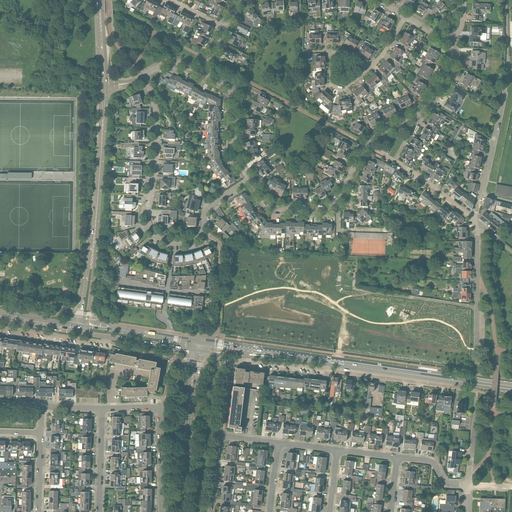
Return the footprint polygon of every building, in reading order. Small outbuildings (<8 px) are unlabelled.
[(144,8),(149,10),(153,2),(149,0),(147,0),(145,5),(142,4),(139,10),(142,11),(144,8)] [(213,9),(221,13),(224,8),(219,6),(221,3),(214,0),(212,0),(211,4),(214,6),(213,9)] [(320,13),(320,12),(319,2),(315,3),(315,0),(307,0),(308,10),(312,10),(312,12),(315,12),(316,13),(320,13)] [(335,7),(333,7),(332,0),(325,0),(325,4),(322,4),(322,10),(325,10),(325,13),(335,13),(335,7)] [(338,8),(340,8),(340,12),(349,12),(351,3),(349,3),(349,0),(341,0),(342,0),(338,0),(338,8)] [(276,12),(284,11),(283,1),(276,2),(276,4),(272,5),(273,12),(276,12)] [(297,10),(301,10),(301,1),(297,1),(297,3),(289,3),(290,13),(298,13),(297,10)] [(432,16),(438,11),(441,14),(447,9),(440,1),(437,4),(436,3),(431,6),(432,14),(432,16)] [(157,15),(158,12),(156,10),(159,4),(153,2),(149,10),(154,13),(152,16),(155,18),(157,15)] [(358,14),(365,15),(367,6),(362,5),(362,3),(356,2),(354,12),(358,13),(358,14)] [(432,16),(432,14),(431,6),(427,3),(426,5),(422,2),(417,11),(424,15),(425,12),(432,16)] [(274,15),(273,12),(272,5),(269,6),(268,3),(265,3),(265,5),(261,5),(263,17),(274,15)] [(161,13),(167,15),(171,7),(165,4),(163,10),(160,9),(158,12),(157,15),(160,16),(161,13)] [(474,10),(473,21),(482,22),(482,15),(482,10),(486,10),(486,12),(490,12),(491,5),(476,4),(476,7),(473,7),(472,10),(474,10)] [(173,23),(176,17),(173,15),(176,10),(171,7),(167,15),(172,18),(170,21),(173,23)] [(218,18),(221,13),(213,9),(211,12),(208,10),(207,13),(218,18)] [(258,27),(258,26),(261,21),(257,18),(258,17),(254,13),(255,12),(252,9),(249,12),(248,11),(245,15),(247,17),(244,23),(245,23),(253,27),(254,27),(257,28),(258,28),(258,27)] [(370,20),(375,23),(381,14),(375,11),(374,14),(372,13),(371,15),(368,14),(364,20),(369,22),(370,20)] [(177,21),(183,23),(187,15),(182,12),(179,18),(176,17),(173,23),(176,24),(177,21)] [(187,15),(183,23),(185,25),(184,28),(189,31),(192,25),(189,24),(192,18),(187,15)] [(381,20),(376,28),(380,30),(382,26),(389,30),(394,22),(388,18),(385,23),(381,20)] [(202,30),(211,34),(213,28),(202,22),(200,25),(204,27),(202,30)] [(239,32),(246,36),(249,37),(250,33),(253,27),(245,23),(243,26),(239,24),(237,29),(240,30),(239,32)] [(470,36),(469,43),(479,43),(480,37),(481,37),(481,34),(486,34),(486,29),(471,28),(471,32),(472,32),(472,36),(470,36)] [(198,37),(203,39),(204,37),(208,39),(211,34),(202,30),(201,32),(197,31),(195,36),(198,37)] [(321,39),(324,39),(324,33),(318,33),(318,32),(315,31),(315,35),(315,44),(321,44),(321,39)] [(343,38),(344,39),(348,34),(345,31),(344,33),(337,33),(337,32),(332,32),(332,35),(332,44),(338,44),(338,39),(342,39),(343,38)] [(402,38),(410,43),(412,44),(417,37),(409,32),(408,35),(405,33),(402,38)] [(309,44),(315,44),(315,35),(312,35),(312,33),(306,33),(306,39),(309,39),(309,44)] [(327,44),(332,44),(332,35),(329,35),(329,33),(325,33),(324,33),(324,39),(327,39),(327,44)] [(227,43),(238,48),(241,42),(242,42),(244,39),(235,34),(234,37),(231,36),(227,43)] [(349,47),(354,39),(355,38),(348,34),(344,39),(346,40),(344,44),(349,47)] [(203,39),(198,37),(197,40),(193,39),(191,43),(198,47),(200,45),(204,47),(207,41),(203,39)] [(401,48),(410,53),(407,51),(410,47),(408,46),(410,43),(402,38),(398,43),(403,46),(401,48)] [(356,46),(359,48),(362,42),(357,39),(356,41),(354,39),(349,47),(354,50),(356,46)] [(358,53),(363,56),(368,49),(365,47),(367,45),(362,42),(359,48),(361,49),(358,53)] [(408,56),(410,53),(401,48),(400,50),(396,48),(392,53),(401,57),(402,55),(404,56),(405,54),(408,56)] [(429,54),(437,59),(440,54),(430,48),(429,51),(428,50),(426,53),(429,54)] [(368,49),(363,56),(369,60),(371,55),(373,57),(377,51),(372,49),(371,50),(368,49)] [(220,57),(230,62),(232,58),(234,59),(235,56),(236,54),(231,52),(231,53),(224,50),(220,57)] [(473,69),(483,70),(484,65),(481,65),(481,63),(481,60),(481,59),(485,60),(485,53),(481,53),(479,53),(479,52),(471,52),(471,57),(472,58),(472,62),(469,62),(469,67),(473,67),(473,69)] [(245,61),(247,63),(250,57),(242,53),(241,57),(246,59),(245,61)] [(392,63),(397,67),(399,68),(402,65),(400,64),(403,59),(401,58),(401,57),(392,53),(389,58),(393,60),(392,63)] [(315,63),(325,63),(325,57),(320,57),(320,54),(313,54),(313,60),(315,60),(315,63)] [(423,60),(429,63),(430,62),(434,64),(437,59),(429,54),(427,57),(426,56),(423,60)] [(429,63),(423,60),(421,63),(424,64),(422,67),(424,68),(422,70),(430,75),(433,70),(429,68),(430,65),(428,64),(429,63)] [(382,66),(389,73),(391,70),(393,72),(397,67),(392,63),(390,65),(387,62),(382,66)] [(313,71),(319,71),(320,71),(320,69),(325,69),(325,63),(315,63),(315,66),(313,66),(313,71)] [(380,76),(387,84),(390,81),(388,79),(392,75),(389,73),(382,66),(378,70),(382,73),(379,76),(380,76)] [(427,80),(430,75),(422,70),(420,73),(419,72),(416,77),(418,78),(421,80),(423,78),(427,80)] [(315,80),(324,80),(324,74),(319,74),(319,71),(313,71),(313,77),(315,77),(315,80)] [(384,86),(387,84),(380,76),(378,78),(375,74),(370,78),(376,86),(378,88),(383,85),(384,86)] [(457,84),(465,89),(467,86),(470,88),(472,85),(477,88),(481,81),(473,76),(472,77),(466,74),(464,78),(462,77),(457,84)] [(175,89),(180,91),(185,82),(181,80),(182,79),(177,77),(176,77),(172,75),(168,83),(176,87),(175,89)] [(367,88),(373,95),(372,93),(373,92),(373,91),(375,89),(373,88),(376,86),(370,78),(366,82),(368,85),(366,87),(367,88)] [(421,80),(418,78),(415,83),(417,84),(415,86),(423,91),(426,86),(422,84),(423,81),(421,80)] [(185,92),(189,94),(193,87),(194,85),(188,82),(188,84),(185,82),(180,91),(184,94),(185,92)] [(372,96),(373,95),(367,88),(365,90),(362,86),(357,90),(363,98),(366,95),(367,97),(370,94),(372,96)] [(420,96),(423,91),(415,86),(413,89),(412,88),(409,93),(413,98),(416,94),(420,96)] [(191,99),(195,102),(200,92),(197,91),(197,89),(193,87),(189,94),(188,96),(192,97),(191,99)] [(444,106),(455,113),(459,107),(457,106),(460,100),(462,102),(466,96),(454,89),(451,94),(452,95),(448,102),(447,101),(444,106)] [(355,101),(359,106),(364,103),(361,99),(363,98),(357,90),(353,94),(356,97),(353,99),(355,101)] [(318,98),(323,102),(329,95),(324,91),(318,98)] [(205,104),(206,101),(209,95),(204,93),(203,94),(200,92),(195,102),(200,104),(201,102),(205,104)] [(413,98),(409,93),(404,95),(405,97),(402,98),(406,107),(411,104),(409,100),(413,98)] [(208,112),(219,112),(219,106),(220,106),(220,100),(209,94),(209,95),(206,101),(210,103),(210,107),(209,107),(208,112)] [(134,113),(141,113),(141,109),(140,105),(142,104),(140,95),(130,97),(133,106),(131,107),(131,109),(134,109),(134,113)] [(324,106),(326,107),(333,99),(329,95),(323,102),(325,104),(324,106)] [(257,103),(265,108),(269,101),(259,96),(257,100),(258,101),(257,103)] [(401,109),(406,107),(402,98),(399,100),(398,98),(395,100),(398,106),(399,105),(401,109)] [(347,112),(352,111),(350,100),(344,101),(346,110),(347,112)] [(341,111),(346,110),(344,101),(338,103),(339,105),(336,106),(334,105),(331,114),(335,116),(342,114),(341,111)] [(253,110),(260,114),(262,110),(264,108),(265,108),(257,103),(254,102),(251,107),(254,109),(253,110)] [(397,108),(396,106),(394,102),(389,105),(390,106),(387,108),(391,116),(397,114),(395,109),(397,108)] [(386,119),(391,116),(387,108),(386,105),(381,108),(381,109),(379,110),(382,116),(384,115),(386,119)] [(382,116),(379,110),(374,112),(375,114),(372,115),(376,124),(381,121),(379,117),(382,116)] [(449,125),(451,120),(437,111),(435,114),(434,113),(431,118),(439,123),(443,125),(445,122),(449,125)] [(210,121),(218,122),(220,122),(220,115),(219,115),(219,112),(208,112),(208,117),(210,117),(210,121)] [(141,113),(134,113),(134,114),(136,114),(136,118),(133,118),(133,115),(132,115),(130,116),(130,118),(129,119),(130,120),(130,122),(132,122),(133,123),(134,123),(134,127),(141,127),(141,124),(144,124),(144,113),(141,113)] [(370,126),(376,124),(372,115),(369,117),(368,115),(363,118),(366,123),(368,122),(370,126)] [(431,128),(438,132),(441,128),(437,126),(439,123),(431,118),(428,124),(432,126),(431,128)] [(206,131),(216,131),(216,128),(218,128),(218,122),(210,121),(208,121),(208,125),(206,125),(206,131)] [(354,126),(353,126),(350,131),(356,134),(357,131),(362,133),(364,128),(356,123),(354,126)] [(248,135),(256,135),(256,131),(256,128),(258,128),(248,127),(245,127),(245,134),(248,134),(248,135)] [(422,134),(430,138),(432,135),(435,137),(438,132),(431,128),(429,131),(425,128),(422,134)] [(170,131),(170,129),(169,129),(169,131),(166,130),(165,136),(165,139),(169,140),(169,141),(168,141),(168,145),(180,146),(180,142),(175,141),(175,135),(173,134),(174,131),(170,131)] [(139,144),(139,141),(141,141),(141,138),(144,138),(144,135),(144,131),(141,131),(141,132),(135,132),(135,141),(128,141),(128,144),(139,144)] [(210,140),(217,140),(217,134),(216,134),(216,131),(206,131),(205,136),(207,136),(207,140),(210,140)] [(422,143),(422,144),(428,147),(431,142),(429,141),(430,138),(422,134),(419,139),(424,141),(422,143)] [(473,144),(484,146),(485,141),(482,140),(483,136),(475,135),(473,144)] [(412,148),(418,151),(420,152),(422,147),(421,146),(422,144),(422,143),(413,138),(410,143),(414,146),(412,148)] [(207,149),(218,149),(218,147),(219,147),(220,140),(217,140),(210,140),(210,144),(207,144),(207,149)] [(249,151),(258,148),(256,148),(254,141),(244,144),(245,148),(246,148),(247,151),(249,151)] [(338,149),(348,154),(350,151),(348,150),(350,146),(340,141),(337,148),(338,149)] [(144,152),(142,152),(142,147),(139,147),(139,144),(128,144),(121,144),(121,148),(134,148),(134,158),(142,159),(143,156),(144,154),(144,152)] [(471,153),(479,154),(479,152),(483,152),(484,146),(473,144),(472,150),(470,149),(469,152),(471,153)] [(173,149),(164,148),(164,154),(166,154),(165,158),(172,158),(173,155),(174,155),(174,149),(177,149),(177,146),(173,146),(173,149)] [(249,158),(260,155),(258,148),(249,151),(250,153),(248,154),(249,158)] [(404,153),(412,158),(414,155),(416,156),(418,151),(412,148),(411,150),(407,148),(404,153)] [(211,159),(219,159),(219,152),(218,152),(218,149),(207,149),(207,154),(209,154),(209,159),(211,159)] [(337,152),(336,156),(342,159),(343,158),(346,159),(349,154),(348,154),(338,149),(337,152)] [(418,169),(418,168),(419,168),(414,165),(412,162),(411,161),(412,158),(404,153),(401,158),(405,161),(404,163),(415,170),(416,170),(417,170),(418,169)] [(471,161),(480,164),(482,158),(478,157),(479,154),(471,153),(470,158),(472,158),(471,161)] [(365,171),(372,174),(373,175),(376,169),(375,168),(377,165),(384,169),(386,164),(373,157),(370,161),(369,161),(365,167),(367,168),(365,171)] [(421,170),(426,173),(431,164),(428,163),(430,159),(425,157),(420,165),(423,167),(421,170)] [(214,173),(223,167),(221,164),(222,163),(219,159),(211,159),(211,161),(212,163),(211,164),(213,168),(211,169),(214,173)] [(258,172),(268,166),(266,163),(264,159),(258,163),(258,164),(255,166),(258,172)] [(170,165),(163,164),(163,173),(173,174),(173,168),(177,168),(177,162),(170,161),(170,165)] [(333,168),(340,172),(341,173),(344,167),(341,166),(342,164),(335,161),(333,165),(334,166),(333,168)] [(465,169),(475,171),(476,169),(479,169),(480,164),(471,161),(469,161),(468,167),(466,166),(465,169)] [(133,179),(136,179),(139,179),(139,176),(141,176),(142,166),(140,166),(140,162),(134,162),(134,166),(132,166),(131,176),(133,176),(133,179)] [(391,175),(392,175),(397,166),(391,163),(390,165),(386,163),(386,164),(384,169),(383,170),(387,172),(387,173),(384,173),(384,175),(385,177),(387,178),(387,179),(389,179),(391,175)] [(434,171),(436,172),(439,169),(440,165),(436,163),(434,166),(431,164),(426,173),(431,175),(434,171)] [(266,176),(272,172),(269,169),(270,168),(268,166),(258,172),(262,177),(265,175),(266,176)] [(223,178),(229,174),(226,170),(225,170),(223,167),(214,173),(217,177),(219,176),(221,180),(223,178)] [(337,177),(340,172),(333,168),(331,167),(330,167),(328,170),(327,174),(333,177),(334,176),(337,177)] [(439,169),(436,172),(433,178),(438,181),(440,177),(443,179),(446,173),(439,169)] [(475,171),(465,169),(465,172),(468,173),(466,179),(476,181),(478,175),(474,174),(475,171)] [(364,184),(367,185),(368,184),(369,184),(370,180),(369,180),(372,174),(365,171),(364,170),(362,173),(364,174),(361,181),(364,182),(364,184)] [(398,180),(401,183),(406,178),(402,173),(400,174),(398,171),(392,176),(397,181),(398,180)] [(229,174),(223,178),(226,182),(224,183),(227,187),(236,181),(234,178),(235,177),(232,173),(229,174)] [(161,180),(161,189),(169,189),(170,186),(175,187),(175,178),(168,177),(168,181),(161,180)] [(136,179),(133,179),(126,178),(126,184),(129,184),(129,192),(138,193),(139,184),(136,184),(136,179)] [(273,189),(276,190),(280,183),(281,181),(274,178),(272,181),(270,180),(267,184),(270,185),(269,188),(273,190),(273,189)] [(455,190),(459,184),(461,183),(459,181),(458,182),(457,182),(456,183),(452,179),(450,182),(449,180),(445,185),(447,186),(445,188),(449,191),(452,188),(455,190)] [(331,189),(329,186),(332,185),(329,181),(327,182),(326,180),(319,183),(324,192),(327,190),(327,191),(331,189)] [(280,183),(276,190),(275,192),(278,193),(277,194),(281,196),(286,186),(280,183)] [(326,195),(324,192),(319,183),(319,184),(320,187),(314,190),(319,200),(323,198),(323,197),(326,195)] [(361,197),(367,197),(368,197),(369,190),(369,186),(367,186),(367,185),(364,184),(364,186),(359,186),(359,193),(361,193),(361,197)] [(464,203),(469,197),(465,193),(464,194),(458,189),(461,186),(459,184),(455,190),(451,194),(458,201),(459,200),(464,203)] [(511,187),(497,185),(495,195),(511,198),(511,187)] [(190,209),(191,209),(191,210),(197,212),(200,201),(197,200),(198,197),(202,196),(199,187),(197,188),(194,196),(190,195),(188,206),(189,206),(189,207),(189,208),(190,208),(190,209)] [(402,197),(405,199),(409,190),(403,187),(403,189),(400,187),(397,192),(400,194),(400,195),(402,197)] [(293,199),(299,199),(300,188),(296,188),(292,188),(292,195),(293,195),(293,199)] [(411,202),(415,204),(418,197),(415,195),(416,194),(409,190),(405,199),(408,200),(409,198),(412,200),(411,202)] [(426,206),(431,200),(428,197),(429,196),(424,192),(419,197),(422,200),(420,203),(426,207),(426,206)] [(171,198),(171,193),(162,193),(162,196),(159,195),(158,206),(165,207),(166,197),(171,198)] [(242,206),(249,202),(251,201),(248,196),(246,197),(244,193),(235,199),(238,204),(240,203),(242,206)] [(472,210),(472,209),(475,199),(470,195),(469,197),(464,203),(472,210)] [(363,207),(366,207),(368,207),(368,200),(366,200),(367,197),(361,197),(359,197),(359,203),(361,203),(360,207),(363,207)] [(136,206),(136,203),(132,203),(132,199),(125,198),(124,199),(123,199),(122,199),(122,200),(121,200),(121,201),(121,202),(120,205),(124,205),(124,209),(132,209),(133,209),(134,209),(134,208),(135,208),(135,207),(136,206)] [(511,205),(494,201),(485,198),(482,208),(487,210),(489,210),(490,207),(491,207),(492,205),(493,205),(511,210),(511,205)] [(431,210),(435,212),(440,205),(435,201),(434,202),(431,200),(426,206),(430,208),(431,207),(432,208),(431,210)] [(243,216),(252,210),(250,207),(251,207),(249,202),(242,206),(240,207),(242,211),(241,212),(243,216)] [(446,218),(450,213),(447,210),(448,209),(443,205),(438,211),(436,213),(444,220),(446,218)] [(353,219),(353,225),(357,225),(360,222),(362,224),(365,221),(364,220),(366,219),(365,218),(368,215),(368,209),(366,209),(366,207),(363,207),(363,210),(358,215),(359,216),(357,219),(353,219)] [(158,217),(157,225),(162,225),(167,225),(168,217),(170,217),(170,211),(162,210),(162,217),(158,217)] [(252,222),(258,217),(255,213),(254,214),(252,210),(243,216),(246,221),(248,220),(250,223),(252,222)] [(456,225),(464,224),(464,221),(462,221),(462,220),(460,218),(461,217),(455,212),(454,214),(451,211),(450,213),(446,218),(451,222),(453,220),(456,222),(456,225)] [(132,213),(113,212),(113,215),(118,215),(118,216),(125,216),(125,226),(131,226),(131,225),(135,226),(135,216),(131,216),(132,213)] [(479,220),(486,226),(492,218),(485,212),(479,220)] [(186,213),(184,222),(186,223),(187,223),(187,226),(196,226),(196,219),(194,219),(194,215),(186,213)] [(353,229),(353,225),(353,219),(353,215),(350,215),(350,213),(343,213),(343,215),(341,215),(340,220),(347,220),(346,223),(349,223),(348,229),(353,229)] [(494,232),(498,227),(501,229),(503,227),(505,228),(507,225),(505,224),(506,223),(499,218),(500,217),(496,214),(495,215),(492,218),(486,226),(494,232)] [(260,228),(267,223),(262,215),(261,216),(260,216),(258,217),(252,222),(255,226),(256,226),(258,229),(260,228)] [(219,221),(218,220),(216,223),(217,223),(215,225),(222,231),(228,225),(221,219),(219,221)] [(289,234),(294,234),(295,224),(291,223),(291,222),(285,222),(285,224),(285,234),(285,232),(289,232),(289,234)] [(303,235),(304,235),(304,225),(304,223),(298,222),(298,224),(295,224),(294,234),(299,235),(300,233),(303,233),(303,235)] [(270,236),(275,236),(276,225),(272,225),(272,223),(267,223),(260,228),(262,231),(266,232),(266,233),(270,234),(270,236)] [(331,234),(335,234),(335,225),(328,225),(328,223),(322,223),(322,226),(322,234),(326,234),(326,236),(331,236),(331,234)] [(281,234),(285,234),(285,224),(280,224),(280,225),(276,225),(275,236),(281,236),(281,234)] [(457,232),(456,238),(467,238),(467,231),(466,231),(466,228),(464,228),(464,224),(456,225),(455,225),(455,228),(456,228),(457,232)] [(307,237),(312,238),(313,227),(309,227),(309,225),(304,225),(304,235),(307,235),(307,237)] [(322,236),(322,234),(322,226),(317,225),(317,227),(313,227),(312,238),(318,238),(318,236),(322,236)] [(134,246),(133,245),(136,243),(137,244),(137,243),(138,242),(139,241),(140,240),(140,239),(140,238),(140,237),(139,235),(139,234),(136,231),(129,237),(128,236),(127,231),(117,234),(122,241),(124,239),(125,241),(124,241),(131,249),(132,248),(131,248),(134,246)] [(223,241),(229,238),(224,232),(219,236),(223,241)] [(462,252),(471,252),(471,242),(460,242),(460,248),(455,248),(455,252),(462,252)] [(137,252),(146,257),(151,248),(149,247),(147,246),(146,246),(145,246),(144,246),(143,247),(142,247),(141,248),(140,249),(140,250),(139,249),(139,250),(140,250),(139,251),(138,250),(136,248),(129,253),(132,256),(137,252)] [(201,250),(206,259),(209,258),(210,257),(210,256),(211,255),(212,254),(212,253),(212,252),(212,250),(211,249),(211,248),(210,249),(208,247),(202,250),(201,250)] [(145,258),(150,260),(155,251),(151,249),(151,248),(146,257),(145,258)] [(207,260),(206,259),(201,250),(197,252),(201,262),(207,260)] [(150,260),(156,263),(160,252),(159,253),(155,251),(150,260)] [(156,263),(161,264),(164,254),(160,253),(160,252),(156,263)] [(196,264),(201,262),(197,252),(193,254),(193,253),(196,264)] [(128,271),(132,272),(133,266),(121,263),(122,259),(118,259),(118,263),(121,263),(121,267),(123,267),(122,270),(120,270),(120,277),(124,278),(124,277),(126,277),(126,276),(131,277),(126,276),(126,274),(128,275),(128,271)] [(137,279),(142,280),(144,269),(133,266),(132,272),(136,272),(135,277),(131,277),(131,280),(135,281),(135,280),(137,281),(137,279)] [(142,284),(146,284),(148,284),(148,283),(153,283),(155,273),(144,269),(142,280),(142,284)] [(458,282),(468,282),(468,279),(470,279),(470,269),(459,269),(459,277),(451,277),(451,281),(458,282)] [(159,287),(159,286),(165,287),(166,276),(155,273),(153,283),(153,287),(157,287),(159,287)] [(182,287),(178,286),(179,281),(182,282),(183,276),(171,277),(170,287),(175,288),(175,289),(177,289),(177,290),(181,291),(182,287)] [(193,287),(193,286),(189,286),(190,281),(194,281),(194,276),(183,276),(182,282),(182,287),(187,288),(187,289),(189,289),(189,290),(193,290),(193,287)] [(198,289),(204,290),(205,283),(201,282),(201,280),(205,281),(206,276),(194,276),(194,281),(198,282),(197,285),(194,284),(193,286),(193,287),(198,287),(198,289)] [(452,294),(470,295),(470,289),(468,289),(468,282),(458,282),(458,289),(453,288),(452,294)] [(461,302),(462,302),(470,302),(470,295),(452,294),(452,299),(461,299),(461,302)] [(202,311),(202,304),(203,297),(197,296),(197,298),(192,297),(190,309),(194,310),(202,311)] [(29,356),(35,357),(37,344),(30,343),(29,356)] [(38,358),(42,358),(44,345),(37,344),(35,357),(35,361),(37,362),(38,357),(38,358)] [(51,355),(54,355),(55,347),(49,346),(47,359),(47,362),(50,362),(51,355)] [(59,363),(60,356),(61,348),(55,347),(54,355),(53,360),(56,361),(55,363),(59,363)] [(73,364),(77,365),(79,356),(75,356),(76,350),(67,348),(66,357),(70,358),(69,361),(73,362),(73,364)] [(84,374),(84,372),(87,351),(80,350),(79,356),(77,365),(78,365),(78,363),(81,363),(80,374),(84,374)] [(87,351),(84,372),(87,373),(87,371),(88,371),(90,361),(92,362),(94,352),(87,351)] [(156,391),(158,380),(160,369),(156,368),(156,363),(139,360),(136,359),(136,358),(116,354),(115,356),(111,355),(109,363),(113,364),(114,362),(137,367),(137,368),(150,370),(147,388),(121,388),(121,397),(126,396),(126,398),(147,397),(147,389),(149,390),(149,393),(154,394),(155,391),(156,391)] [(245,372),(245,370),(237,369),(236,372),(235,371),(234,381),(235,381),(235,384),(243,385),(244,383),(248,383),(248,382),(263,384),(264,373),(249,372),(249,373),(245,372)] [(265,384),(274,385),(275,377),(269,376),(269,377),(266,377),(265,384)] [(16,379),(13,378),(6,378),(6,383),(6,384),(6,387),(6,396),(13,396),(13,386),(16,386),(16,379)] [(26,385),(26,396),(33,396),(33,387),(36,387),(36,378),(33,378),(33,385),(26,385)] [(46,397),(46,389),(42,389),(43,383),(40,382),(40,378),(36,378),(36,387),(39,388),(39,397),(46,397)] [(332,378),(329,398),(327,397),(327,402),(329,403),(330,398),(333,398),(334,391),(337,391),(337,388),(340,389),(341,380),(338,380),(338,379),(332,378)] [(19,396),(26,396),(26,385),(19,385),(20,379),(16,379),(16,386),(16,389),(19,389),(19,396)] [(352,381),(345,380),(344,389),(351,390),(354,390),(355,382),(352,381)] [(46,389),(46,397),(53,397),(53,388),(56,388),(56,381),(53,381),(53,385),(50,385),(50,389),(46,389)] [(73,394),(76,394),(76,389),(76,384),(72,383),(72,387),(73,388),(73,390),(66,390),(66,398),(73,398),(73,394)] [(366,401),(366,405),(365,416),(369,416),(370,409),(371,399),(371,392),(373,392),(375,384),(369,383),(366,401)] [(394,394),(393,403),(396,404),(396,405),(400,405),(400,404),(401,401),(405,402),(406,392),(398,391),(397,394),(394,394)] [(411,397),(407,396),(407,402),(410,403),(410,401),(418,402),(419,393),(411,392),(411,397)] [(425,403),(435,404),(436,396),(431,396),(428,396),(428,399),(425,399),(425,403)] [(440,412),(443,413),(445,397),(439,396),(438,404),(437,404),(436,407),(441,408),(440,412)] [(445,408),(450,409),(451,398),(445,397),(443,413),(444,413),(445,408)] [(239,428),(239,427),(242,405),(231,404),(228,428),(234,429),(234,433),(241,434),(241,428),(239,428)] [(452,420),(451,425),(459,426),(460,415),(464,416),(465,404),(458,404),(457,413),(456,415),(454,414),(453,420),(452,420)] [(381,418),(381,412),(377,412),(378,408),(373,408),(373,411),(372,417),(381,418)] [(141,423),(149,422),(150,422),(149,422),(149,416),(150,416),(145,416),(145,413),(138,413),(138,416),(141,416),(141,423)] [(139,432),(145,431),(145,428),(150,428),(149,428),(149,422),(141,423),(141,429),(139,429),(139,432)] [(63,431),(60,431),(60,425),(52,424),(52,430),(51,430),(56,431),(56,434),(62,434),(63,431)] [(341,431),(340,441),(346,441),(347,433),(350,434),(350,431),(351,424),(348,424),(347,432),(341,431)] [(80,434),(86,435),(86,432),(91,432),(91,431),(91,426),(91,425),(83,425),(83,431),(80,431),(80,434)] [(358,434),(357,443),(363,444),(364,436),(367,436),(367,433),(368,426),(365,426),(364,432),(365,433),(364,434),(358,434)] [(376,435),(375,445),(381,446),(382,438),(384,438),(384,435),(385,428),(383,428),(382,428),(382,431),(376,431),(376,435)] [(141,441),(150,441),(150,440),(150,435),(150,434),(145,434),(145,431),(139,432),(139,441),(141,441)] [(416,447),(418,447),(420,433),(417,432),(416,439),(410,438),(409,449),(415,450),(416,447)] [(420,450),(426,451),(428,439),(422,438),(423,433),(420,433),(418,447),(420,447),(420,450)] [(51,443),(60,443),(62,443),(62,439),(66,439),(66,434),(62,434),(56,434),(56,437),(51,436),(51,437),(51,442),(51,443)] [(82,444),(90,444),(91,438),(86,438),(86,435),(80,434),(80,437),(82,438),(82,444)] [(435,452),(435,451),(436,441),(437,435),(434,434),(433,438),(428,438),(428,439),(426,451),(435,452)] [(137,450),(146,450),(146,447),(150,447),(150,446),(150,441),(141,441),(142,447),(137,447),(137,450)] [(17,442),(11,442),(11,449),(8,449),(8,452),(8,458),(11,458),(11,454),(17,455),(17,451),(17,442)] [(27,454),(30,454),(32,454),(32,446),(30,446),(30,443),(23,443),(23,451),(27,451),(27,454)] [(55,452),(62,452),(62,449),(59,449),(60,443),(51,443),(51,448),(51,449),(55,449),(55,452)] [(79,453),(86,453),(86,450),(91,450),(90,450),(90,444),(91,444),(90,444),(82,444),(82,450),(79,450),(79,453)] [(235,455),(238,455),(239,448),(228,446),(227,454),(235,455)] [(115,455),(123,456),(128,456),(128,452),(121,452),(121,453),(120,453),(120,447),(111,447),(111,453),(115,453),(115,455)] [(450,463),(448,463),(447,468),(454,469),(453,472),(458,472),(459,465),(460,465),(462,453),(458,452),(458,449),(448,447),(448,451),(452,452),(450,463)] [(142,459),(150,459),(151,459),(151,458),(150,458),(150,453),(151,453),(151,452),(146,453),(146,450),(137,450),(137,453),(142,453),(142,459)] [(258,458),(266,458),(267,451),(264,451),(263,450),(263,451),(259,451),(258,458)] [(50,461),(59,461),(59,455),(62,455),(62,452),(55,452),(55,455),(50,455),(51,455),(50,461)] [(81,462),(90,462),(90,456),(86,456),(86,453),(79,453),(79,456),(81,456),(81,462)] [(286,461),(295,462),(296,454),(291,454),(287,453),(286,461)] [(226,461),(234,462),(235,455),(227,454),(226,461)] [(111,464),(119,464),(119,461),(123,461),(123,456),(115,455),(115,458),(111,458),(111,464)] [(257,465),(265,466),(266,458),(258,458),(255,457),(254,464),(250,464),(249,467),(256,467),(256,465),(257,465)] [(316,465),(325,466),(326,458),(317,457),(316,465)] [(138,468),(146,468),(146,465),(151,465),(151,464),(150,459),(142,459),(139,459),(139,465),(137,465),(138,468)] [(55,470),(61,470),(61,467),(59,467),(59,461),(50,461),(50,467),(55,467),(55,470)] [(295,469),(295,472),(302,473),(302,470),(300,470),(297,470),(298,463),(295,462),(286,461),(285,468),(294,469),(295,469)] [(0,462),(0,476),(16,477),(16,476),(16,471),(16,463),(0,462)] [(22,472),(31,472),(31,466),(29,466),(29,463),(21,462),(21,466),(23,466),(22,472)] [(78,471),(85,471),(85,468),(90,468),(90,462),(81,462),(81,468),(79,468),(78,471)] [(325,466),(316,465),(315,472),(324,473),(325,466)] [(224,474),(234,475),(235,468),(225,466),(224,474)] [(140,477),(151,477),(151,471),(146,471),(146,468),(138,468),(138,472),(140,471),(140,477)] [(418,475),(416,475),(417,470),(411,469),(410,472),(406,471),(405,478),(414,479),(417,479),(418,475)] [(50,479),(61,480),(61,470),(55,470),(55,473),(50,473),(50,479)] [(255,477),(264,479),(265,471),(256,470),(255,477)] [(81,480),(89,480),(89,475),(90,475),(90,474),(85,474),(85,471),(78,471),(78,480),(81,480)] [(376,479),(377,479),(384,480),(385,473),(378,472),(375,472),(374,479),(376,479)] [(233,482),(234,479),(236,479),(236,475),(234,475),(224,474),(224,481),(233,482)] [(284,481),(292,482),(293,482),(294,475),(289,474),(285,474),(284,481)] [(140,486),(147,486),(147,483),(151,483),(151,477),(140,477),(140,486)] [(255,482),(254,484),(259,485),(263,486),(264,479),(255,477),(253,477),(252,481),(255,482)] [(17,485),(17,488),(27,488),(27,485),(31,485),(31,479),(22,478),(22,484),(21,484),(21,485),(17,485)] [(315,485),(323,486),(324,479),(316,478),(315,485)] [(342,488),(350,489),(353,489),(354,482),(358,483),(358,482),(359,482),(359,480),(358,480),(352,479),(348,478),(347,481),(343,481),(342,488)] [(408,488),(414,488),(415,483),(414,482),(414,479),(405,478),(404,484),(409,485),(408,488)] [(52,488),(54,488),(61,489),(63,489),(63,487),(61,487),(61,480),(50,479),(49,479),(50,479),(50,485),(49,485),(52,485),(52,488)] [(78,489),(85,489),(85,486),(89,487),(89,486),(89,481),(90,481),(90,480),(89,480),(81,480),(80,486),(78,486),(78,489)] [(115,490),(125,490),(125,487),(119,487),(119,481),(110,481),(110,487),(115,487),(115,490)] [(283,488),(291,489),(292,482),(284,481),(283,488)] [(222,493),(230,495),(231,489),(237,490),(237,489),(242,489),(243,486),(235,485),(231,484),(231,487),(223,486),(222,493)] [(309,494),(317,495),(317,492),(322,493),(323,486),(315,485),(314,492),(310,491),(309,494)] [(143,495),(151,496),(152,496),(152,495),(151,495),(151,490),(152,490),(152,489),(147,489),(147,486),(140,486),(140,489),(140,495),(143,495)] [(49,497),(58,498),(58,492),(61,492),(61,489),(54,488),(54,491),(49,491),(49,492),(49,497)] [(403,497),(412,498),(412,494),(414,494),(414,488),(408,488),(408,491),(403,490),(403,497)] [(80,498),(89,499),(89,493),(84,492),(85,489),(78,489),(78,492),(80,492),(80,498)] [(262,491),(254,490),(253,493),(251,493),(251,497),(261,498),(262,491)] [(221,500),(230,502),(230,499),(232,499),(233,495),(230,495),(222,493),(221,500)] [(292,502),(293,495),(289,494),(282,493),(281,501),(292,502)] [(312,505),(320,506),(321,499),(316,498),(317,495),(309,494),(309,497),(313,498),(312,505)] [(3,496),(3,499),(2,511),(11,511),(11,499),(15,499),(15,496),(3,496)] [(440,504),(439,511),(446,511),(454,511),(454,503),(456,503),(456,496),(446,496),(445,504),(440,504)] [(250,501),(252,501),(252,505),(260,506),(261,498),(251,497),(250,501)] [(406,506),(412,507),(413,502),(411,501),(412,498),(403,497),(402,503),(406,503),(406,506)] [(340,508),(347,509),(348,502),(350,502),(355,502),(356,500),(350,499),(345,498),(345,501),(341,501),(340,508)] [(485,511),(486,509),(491,509),(491,508),(505,509),(505,499),(485,498),(484,502),(479,502),(479,511),(485,511)] [(124,506),(125,500),(118,500),(118,506),(113,506),(113,511),(120,511),(120,510),(121,510),(121,506),(124,506)] [(292,507),(292,502),(281,501),(280,508),(287,509),(287,511),(290,511),(290,508),(292,508),(292,507)] [(373,511),(375,511),(380,511),(381,505),(373,504),(373,502),(367,501),(366,511),(373,511)]
